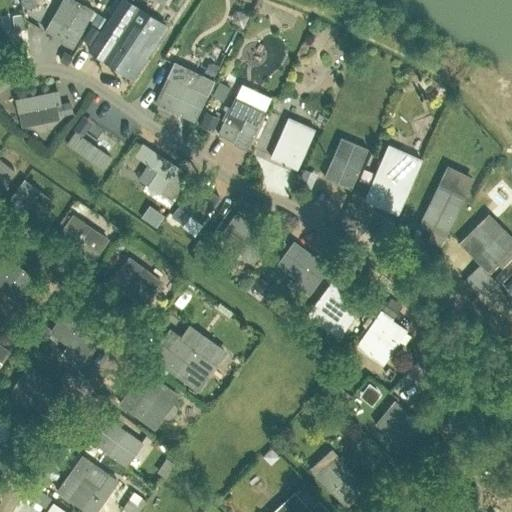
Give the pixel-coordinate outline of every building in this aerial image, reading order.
[(62,0),(45,30),(72,45),(92,10),(73,0),(62,0)] [(89,49),(126,74),(152,36),(114,11),(89,49)] [(0,56),(13,50),(0,26),(0,56)] [(150,100),(186,117),(199,91),(162,74),(150,100)] [(226,79),(217,92),(227,98),(235,85),(226,79)] [(65,80),(61,90),(85,100),(89,90),(65,80)] [(56,90),(17,97),(19,111),(58,104),(56,90)] [(219,134),(247,148),(266,112),(238,98),(219,134)] [(270,155),(298,169),(317,132),(301,125),(292,143),(279,137),(270,155)] [(75,131),(67,143),(99,166),(108,154),(75,131)] [(340,136),(322,177),(350,189),(368,148),(340,136)] [(420,158),(386,142),(361,198),(395,213),(420,158)] [(136,157),(157,170),(148,183),(161,192),(178,166),(144,145),(136,157)] [(0,166),(0,190),(15,172),(3,163),(0,166)] [(0,209),(0,210),(13,220),(37,189),(24,179),(0,209)] [(172,213),(183,222),(199,201),(210,210),(219,198),(196,181),(172,213)] [(419,222),(445,236),(465,196),(444,185),(438,197),(447,201),(441,211),(428,204),(419,222)] [(17,223),(28,229),(48,195),(37,188),(17,223)] [(228,225),(249,239),(240,252),(252,260),(269,235),(236,213),(228,225)] [(65,227),(99,248),(107,236),(73,215),(65,227)] [(459,243),(487,271),(508,251),(480,222),(459,243)] [(285,253),(317,276),(326,264),(293,241),(285,253)] [(143,306),(163,279),(128,254),(117,269),(116,268),(107,280),(143,306)] [(0,262),(0,270),(31,289),(38,277),(4,256),(0,262)] [(312,305),(324,314),(339,294),(352,304),(361,292),(336,274),(312,305)] [(65,306),(48,331),(84,356),(101,331),(65,306)] [(357,344),(382,361),(405,328),(379,311),(357,344)] [(150,354),(197,387),(223,351),(189,326),(180,338),(168,330),(150,354)] [(0,359),(5,362),(12,350),(0,342),(0,359)] [(20,378),(41,393),(32,405),(44,414),(61,389),(28,366),(20,378)] [(142,370),(119,403),(142,419),(165,386),(142,370)] [(423,422),(393,399),(374,422),(404,446),(423,422)] [(92,441),(124,464),(132,453),(116,442),(125,429),(108,417),(92,441)] [(0,447),(0,467),(4,470),(27,437),(14,428),(0,447)] [(81,453),(58,486),(82,504),(90,493),(96,499),(104,496),(116,479),(81,453)] [(316,476),(343,505),(364,485),(346,465),(335,475),(326,466),(316,476)] [(291,511),(308,511),(292,493),(283,500),(293,511),(291,511)] [(67,511),(52,501),(44,511),(67,511)]
